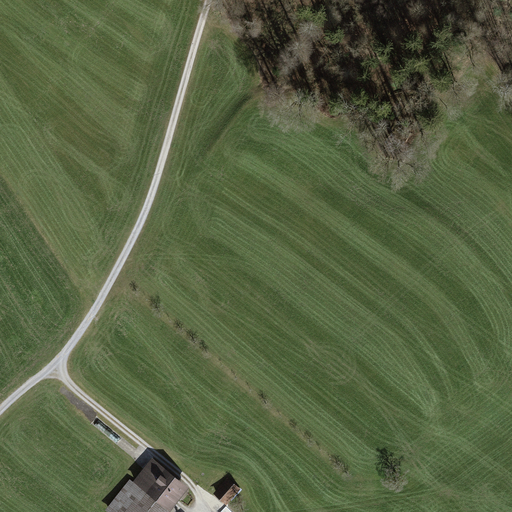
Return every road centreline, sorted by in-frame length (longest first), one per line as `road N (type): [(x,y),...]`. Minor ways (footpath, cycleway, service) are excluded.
road 1 (track): [(0,413),(52,369),(101,305),(152,187),(215,0)]
road 2 (track): [(208,511),(190,485),(52,369)]
